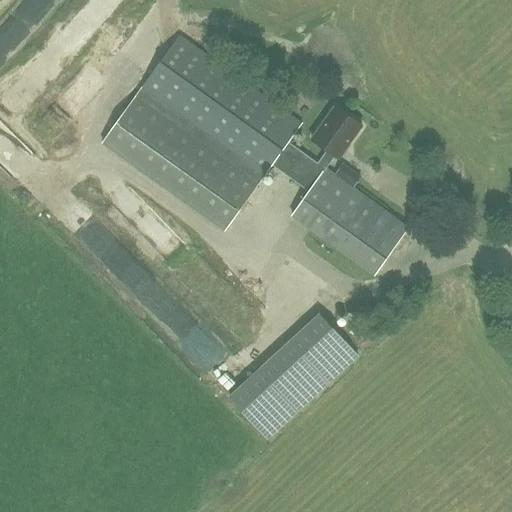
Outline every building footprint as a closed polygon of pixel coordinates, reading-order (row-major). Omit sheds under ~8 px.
[(288,142),(301,123),(181,36),(103,144),(224,231),(271,165),(288,142)] [(52,106),(33,117),(41,131),(60,120),(52,106)] [(317,163),(288,142),(271,165),(308,191),(325,169),(335,156),(338,158),(362,126),(335,107),(311,139),(327,150),(317,163)] [(408,228),(325,169),(308,191),(291,215),(374,274),(408,228)] [(160,234),(173,218),(122,176),(109,192),(160,234)] [(167,254),(201,290),(217,275),(183,239),(167,254)] [(285,252),(257,279),(290,314),(319,287),(285,252)] [(226,376),(242,359),(163,283),(147,300),(226,376)] [(358,356),(320,315),(230,398),(267,439),(358,356)]
